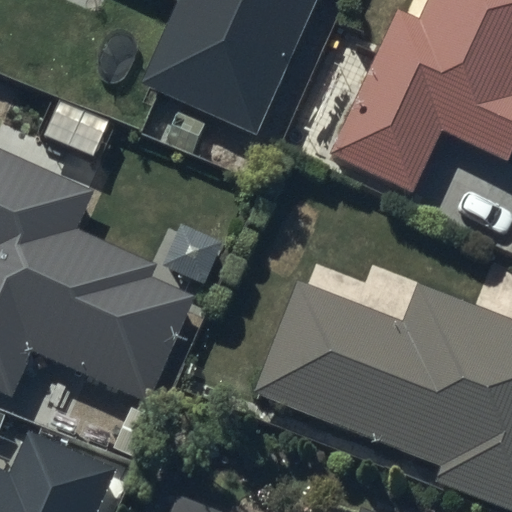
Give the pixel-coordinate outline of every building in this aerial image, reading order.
[(176,0),(178,1),(141,84),(256,135),(315,0),(176,0)] [(357,55),(377,64),(330,169),(414,207),(442,146),(507,175),(511,163),(511,0),(436,0),(420,35),(398,25),(388,47),(366,37),(357,55)] [(95,191),(0,148),(0,390),(11,395),(31,349),(149,402),(196,296),(152,276),(157,264),(77,229),(95,191)] [(482,511),(511,511),(511,334),(418,298),(402,339),(297,298),(254,408),(441,481),(436,494),(482,511)] [(96,511),(115,469),(28,431),(9,473),(0,468),(0,511),(96,511)]
